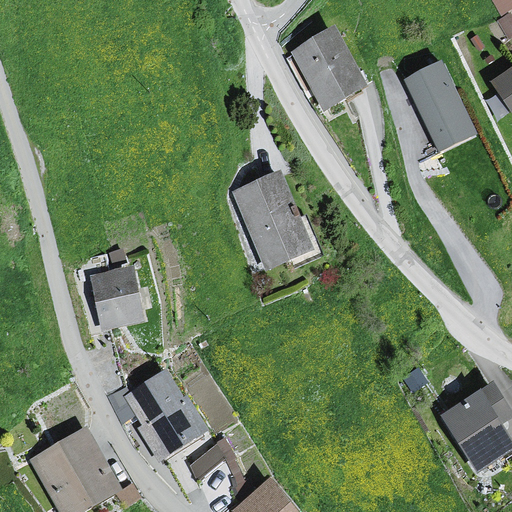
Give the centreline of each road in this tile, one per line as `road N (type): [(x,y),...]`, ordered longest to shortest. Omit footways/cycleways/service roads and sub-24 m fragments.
road 1 (residential): [(172,511),(119,443),(74,350),(0,72)]
road 2 (unclassified): [(240,0),(367,216),(459,317),(511,359)]
